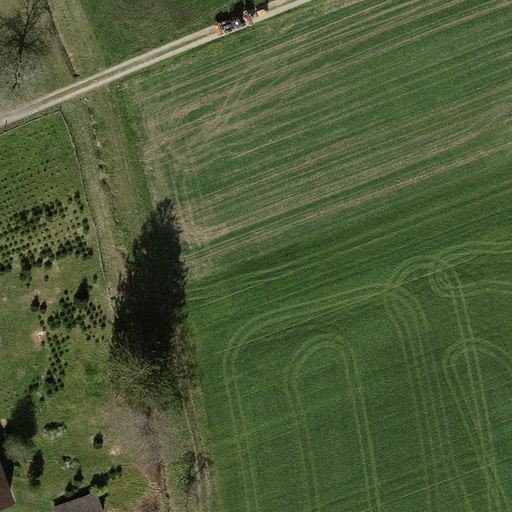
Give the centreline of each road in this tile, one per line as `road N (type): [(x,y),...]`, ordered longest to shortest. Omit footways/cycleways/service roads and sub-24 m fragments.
road 1 (track): [(101,79),(201,471),(203,511)]
road 2 (track): [(295,0),(0,119)]
